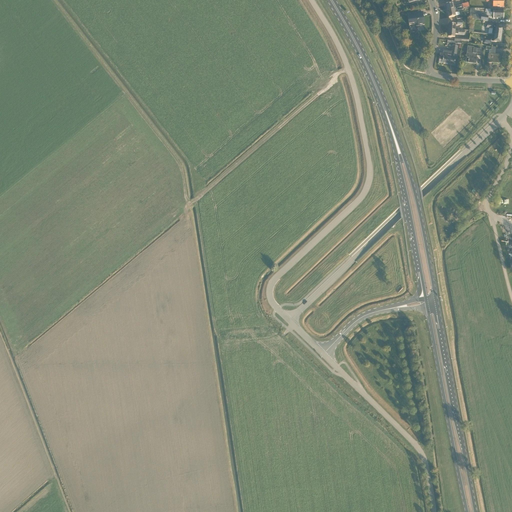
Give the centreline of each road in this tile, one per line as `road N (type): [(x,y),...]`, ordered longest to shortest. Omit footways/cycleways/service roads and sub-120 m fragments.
road 1 (unclassified): [(289,320),(269,297),(272,281),(358,200),(369,176),(348,69),(311,0)]
road 2 (tertiary): [(289,320),(500,120)]
road 3 (trunk): [(435,300),(409,172),(376,87)]
road 4 (trunk): [(376,87),(426,302)]
road 5 (trunk): [(475,511),(435,300)]
road 6 (trunk): [(426,302),(466,511)]
road 7 (tertiary): [(433,511),(418,449),(323,354)]
road 8 (residential): [(511,81),(429,71),(431,0)]
road 9 (tertiary): [(426,302),(357,319),(323,354)]
